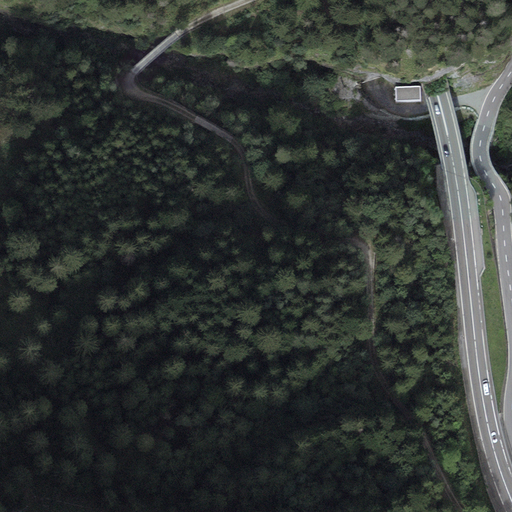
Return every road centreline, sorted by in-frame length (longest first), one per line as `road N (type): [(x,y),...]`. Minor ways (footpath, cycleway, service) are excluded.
road 1 (track): [(462,511),(378,371),(366,251),(261,211),(233,143),(132,88),(133,72),(177,33),(248,0)]
road 2 (trunk): [(511,502),(481,395),(444,118),(405,0)]
road 3 (primary): [(511,69),(479,148),(501,201),(511,298)]
